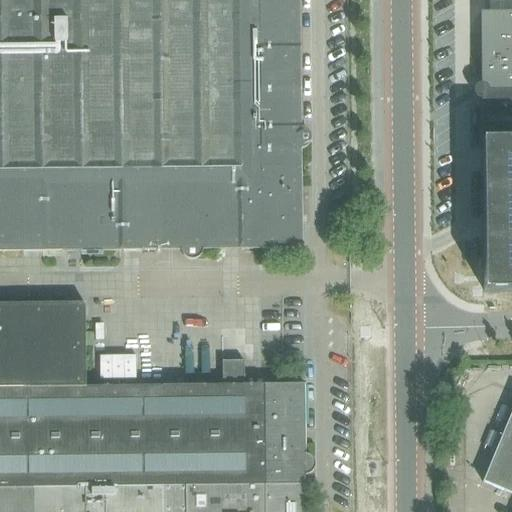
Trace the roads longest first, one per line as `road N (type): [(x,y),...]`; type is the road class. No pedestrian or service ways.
road 1 (tertiary): [(406,330),(401,0)]
road 2 (tertiary): [(404,511),(406,330)]
